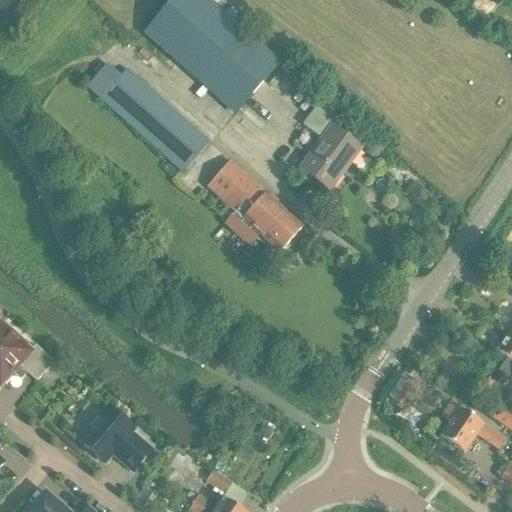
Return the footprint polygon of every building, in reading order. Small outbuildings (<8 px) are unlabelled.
[(175,0),(145,34),(235,114),(278,66),(217,12),(224,4),(220,0),(175,0)] [(106,66),(86,88),(101,100),(182,173),(208,144),(126,71),(120,78),(106,66)] [(348,94),(342,101),(354,112),(360,104),(348,94)] [(322,140),(300,169),(329,192),(361,150),(340,134),(332,128),(340,118),(321,103),(304,125),(306,127),(306,128),(322,140)] [(374,142),(367,152),(376,159),(384,150),(374,142)] [(230,164),(207,190),(280,255),(303,229),(230,164)] [(0,324),(0,387),(18,367),(36,383),(53,364),(35,347),(30,352),(0,324)] [(511,334),(509,333),(496,353),(506,359),(497,373),(510,381),(511,382),(511,334)] [(482,378),(471,395),(480,401),(491,384),(482,378)] [(406,385),(392,406),(400,411),(414,391),(406,385)] [(450,423),(439,438),(464,454),(476,436),(499,452),(506,442),(459,410),(450,404),(441,417),(450,423)] [(108,409),(78,443),(103,464),(112,455),(133,473),(151,453),(129,434),(133,431),(108,409)] [(511,417),(502,411),(496,421),(511,432),(511,417)] [(511,462),(500,479),(511,487),(511,462)] [(189,491),(184,499),(193,505),(203,511),(241,511),(236,508),(245,495),(246,495),(213,473),(212,474),(206,483),(224,496),(216,508),(208,503),(207,503),(189,491)] [(62,511),(44,496),(33,508),(29,508),(24,511),(62,511)]
